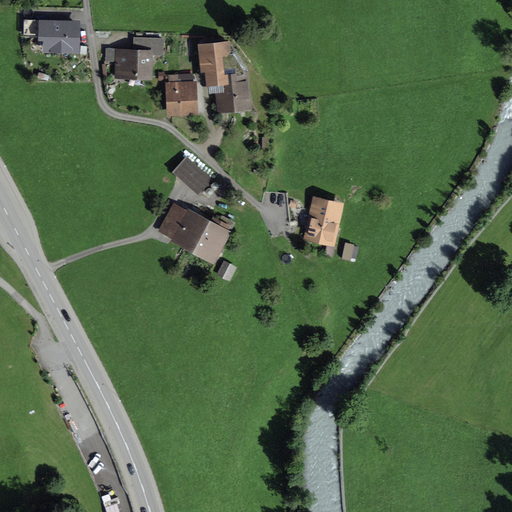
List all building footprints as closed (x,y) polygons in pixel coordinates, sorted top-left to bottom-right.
[(76,49),(77,24),(42,23),(41,36),(46,36),(46,48),(76,49)] [(127,50),(117,49),(116,78),(125,78),(125,74),(149,75),(150,53),(162,53),(162,39),(138,38),(138,52),(127,52),(127,50)] [(218,91),(217,77),(244,74),(247,73),(247,69),(231,44),(228,44),(228,43),(200,46),(202,70),(206,70),(209,92),(218,91)] [(106,49),(105,61),(113,61),(113,49),(106,49)] [(245,74),(244,74),(217,77),(218,91),(220,112),(249,108),(245,74)] [(170,92),(170,110),(193,109),(192,82),(178,83),(177,75),(169,76),(169,83),(166,83),(166,92),(170,92)] [(176,172),(199,193),(210,180),(188,159),(176,172)] [(333,243),(340,212),(337,211),(338,205),(317,200),(314,215),(309,213),(308,220),(313,221),(309,235),(330,240),(330,243),(333,243)] [(161,228),(218,259),(232,233),(228,231),(230,227),(218,220),(214,227),(173,206),(161,228)] [(345,243),(343,259),(352,260),(354,244),(345,243)] [(234,268),(224,263),(219,273),(229,277),(234,268)] [(57,394),(31,345),(35,335),(39,326),(10,313),(0,336),(0,391),(22,435),(67,413),(57,394)]
